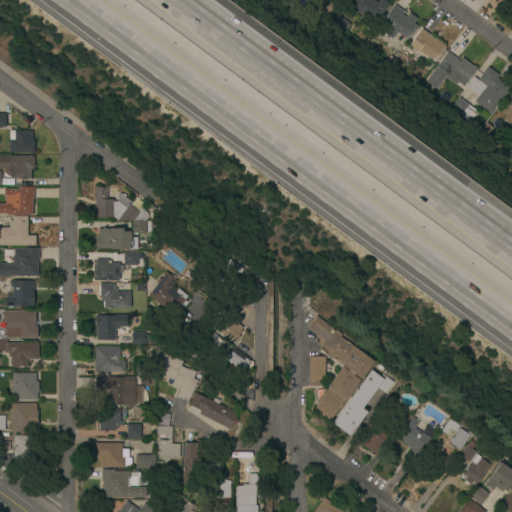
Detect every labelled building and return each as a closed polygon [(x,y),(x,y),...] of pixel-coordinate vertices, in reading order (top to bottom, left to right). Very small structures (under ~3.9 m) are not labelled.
[(327,16),(313,5),(316,0),(328,0),(335,5),(327,16)] [(349,5),(353,0),(373,0),(377,3),(379,0),(383,0),(389,5),(374,24),(349,5)] [(511,0),(506,0),(503,5),(511,11),(511,0)] [(397,33),(391,40),(385,35),(382,38),(375,32),(387,17),(386,16),(395,5),(403,12),(401,15),(405,18),(408,13),(416,19),(413,24),(417,27),(407,41),(397,33)] [(424,56),(423,57),(409,46),(421,29),(446,47),(434,63),(424,56)] [(458,61),(461,58),(475,69),(466,82),(463,87),(457,82),(455,85),(444,77),(435,89),(424,81),(446,51),(456,59),(455,59),(458,61)] [(474,102),(478,97),(465,88),(473,77),(477,80),(487,67),(498,76),(496,78),(509,88),(489,114),(474,102)] [(511,123),(510,126),(504,121),(506,117),(500,113),(511,97),(511,123)] [(469,124),(450,110),(458,98),(477,112),(469,124)] [(9,153),(9,131),(32,131),(32,141),(34,141),(34,153),(9,153)] [(5,175),(5,173),(2,173),(2,170),(0,170),(0,156),(34,156),(33,170),(30,170),(30,179),(12,179),(11,178),(5,175)] [(33,200),(32,200),(32,216),(6,215),(6,214),(0,214),(0,204),(5,204),(5,197),(3,197),(3,189),(19,190),(19,187),(33,187),(33,200)] [(106,200),(113,200),(113,202),(117,202),(119,194),(132,203),(130,206),(138,212),(143,205),(151,211),(144,221),(132,221),(116,221),(113,219),(94,219),(95,188),(106,188),(106,200)] [(0,246),(0,228),(8,228),(8,221),(12,221),(12,217),(27,217),(27,236),(35,236),(35,246),(0,246)] [(132,233),(132,221),(144,221),(149,221),(149,233),(132,233)] [(95,250),(95,236),(97,236),(97,229),(123,229),(123,232),(130,232),(130,238),(136,238),(136,250),(95,250)] [(38,260),(37,260),(36,276),(0,275),(0,264),(11,264),(11,249),(23,249),(23,247),(38,248),(38,260)] [(122,265),(122,252),(136,252),(136,265),(122,265)] [(240,274),(238,273),(233,280),(214,266),(222,255),(243,270),(240,274)] [(106,263),(118,263),(118,265),(121,265),(121,273),(117,273),(117,280),(94,281),(94,275),(92,275),(92,270),(95,270),(94,259),(106,259),(106,263)] [(148,296),(163,276),(162,275),(165,272),(176,281),(170,289),(175,293),(178,289),(186,296),(183,299),(188,303),(175,318),(148,296)] [(4,307),(4,297),(11,297),(11,281),(33,281),(32,307),(4,307)] [(103,308),(103,301),(101,301),(101,297),(99,297),(99,284),(113,284),(113,288),(115,288),(115,291),(129,292),(129,308),(103,308)] [(219,304),(229,290),(243,300),(233,314),(219,304)] [(33,339),(22,339),(22,340),(7,340),(8,312),(33,312),(33,339)] [(125,327),(118,326),(118,329),(113,329),(113,340),(95,340),(96,329),(94,329),(95,316),(113,316),(113,315),(125,315),(125,327)] [(329,421),(313,409),(316,403),(315,402),(341,365),(321,348),(322,347),(318,344),(318,337),(308,329),(317,317),(335,331),(334,332),(374,362),(329,421)] [(216,329),(224,319),(235,328),(238,325),(242,328),(240,331),(241,332),(238,336),(240,337),(235,344),(216,329)] [(171,326),(174,320),(185,327),(181,333),(171,326)] [(131,345),(131,333),(144,333),(144,335),(148,335),(148,344),(144,344),(144,345),(131,345)] [(10,367),(10,356),(8,356),(8,352),(6,352),(6,343),(37,343),(37,360),(26,360),(26,367),(10,367)] [(187,356),(178,351),(183,343),(192,348),(187,356)] [(94,372),(94,347),(119,347),(119,361),(124,361),(124,372),(94,372)] [(221,363),(229,353),(233,347),(247,359),(247,360),(251,363),(239,378),(221,363)] [(190,358),(192,354),(199,357),(197,362),(190,358)] [(177,398),(180,389),(172,386),(174,381),(157,375),(164,355),(182,361),(180,367),(189,370),(189,369),(195,372),(193,379),(197,380),(188,402),(177,398)] [(324,386),(308,386),(309,357),(324,357),(324,386)] [(134,376),(135,360),(148,360),(148,376),(134,376)] [(331,423),(370,370),(380,377),(382,374),(394,383),(385,394),(377,388),(362,409),(367,413),(358,425),(357,424),(348,436),(331,423)] [(12,400),(12,396),(9,396),(9,389),(11,389),(12,373),(36,374),(36,382),(38,382),(38,393),(37,393),(37,400),(12,400)] [(134,377),(133,405),(94,405),(94,395),(107,395),(107,390),(94,390),(94,377),(134,377)] [(198,415),(200,411),(189,406),(194,394),(212,402),(213,399),(219,401),(218,405),(236,414),(228,430),(198,415)] [(9,432),(9,404),(36,404),(36,412),(37,412),(37,426),(34,426),(34,432),(9,432)] [(390,405),(401,414),(389,431),(377,422),(390,405)] [(99,431),(99,423),(97,423),(97,421),(94,421),(95,409),(120,409),(119,425),(115,425),(115,431),(99,431)] [(156,412),(169,414),(167,426),(154,424),(156,412)] [(404,414),(409,418),(405,424),(399,420),(404,414)] [(421,433),(425,427),(434,433),(430,439),(431,440),(414,463),(405,457),(411,450),(402,443),(403,441),(398,437),(411,418),(419,423),(414,428),(421,433)] [(469,436),(459,451),(449,444),(450,441),(449,441),(451,438),(452,439),(456,433),(455,433),(454,433),(449,430),(445,435),(440,431),(449,419),(460,426),(458,429),(458,430),(459,429),(469,436)] [(376,456),(363,446),(368,440),(361,435),(372,420),(392,435),(376,456)] [(126,438),(126,425),(140,425),(140,426),(143,426),(143,438),(140,438),(140,439),(126,438)] [(179,459),(158,459),(159,437),(156,437),(156,427),(172,427),(171,444),(179,445),(179,459)] [(39,447),(36,447),(35,464),(15,463),(15,457),(13,457),(13,450),(14,450),(14,448),(16,448),(16,446),(13,446),(13,436),(39,437),(39,447)] [(182,485),(182,458),(181,458),(181,445),(183,445),(183,444),(194,444),(194,440),(201,440),(200,458),(198,458),(197,485),(182,485)] [(460,478),(470,465),(458,456),(466,445),(467,446),(471,441),(476,444),(472,449),(476,453),(475,454),(481,458),(480,459),(490,466),(474,488),(460,478)] [(128,458),(131,458),(131,468),(124,468),(98,468),(98,460),(96,460),(96,457),(94,457),(94,443),(121,443),(121,450),(129,450),(128,458)] [(135,469),(135,455),(154,455),(155,469),(135,469)] [(511,482),(505,492),(502,490),(500,492),(493,487),(491,490),(483,484),(499,462),(511,472),(511,476),(511,478),(511,482)] [(208,498),(209,463),(219,463),(219,473),(221,473),(221,481),(230,481),(230,499),(208,498)] [(102,498),(102,482),(101,482),(101,470),(115,470),(115,472),(130,472),(130,473),(139,473),(139,488),(145,488),(145,498),(102,498)] [(255,511),(235,511),(235,486),(242,486),(242,485),(248,485),(248,474),(256,474),(255,507),(255,511)] [(488,493),(480,505),(469,497),(477,486),(488,493)] [(511,511),(511,489),(501,505),(510,511),(511,511)] [(312,511),(324,498),(343,511),(312,511)] [(457,511),(467,500),(482,511),(457,511)] [(138,511),(143,504),(153,511),(152,511),(118,511),(126,502),(138,511)]
